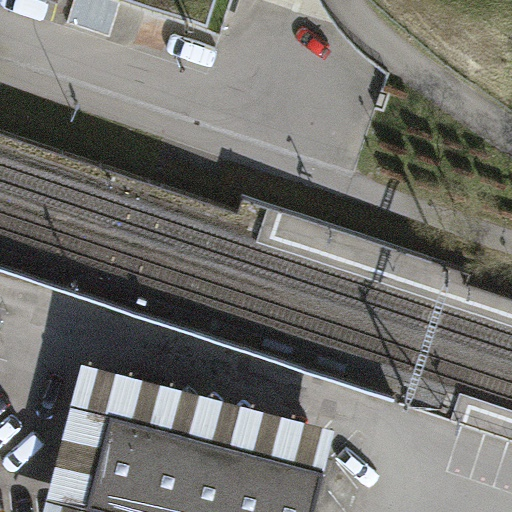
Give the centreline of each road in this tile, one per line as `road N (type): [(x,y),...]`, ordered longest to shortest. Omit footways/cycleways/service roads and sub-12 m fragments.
road 1 (residential): [(0,31),(266,123)]
road 2 (track): [(511,134),(395,51),(344,0)]
